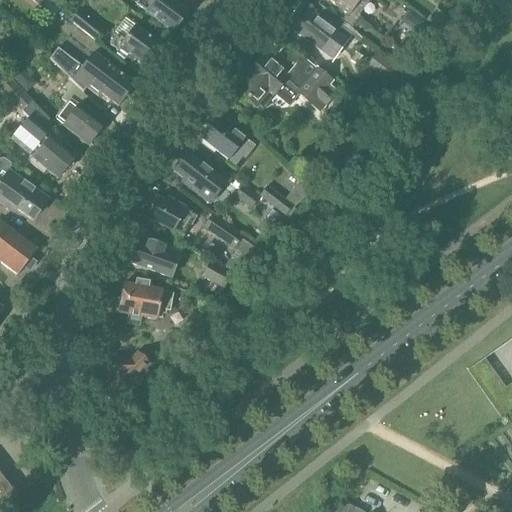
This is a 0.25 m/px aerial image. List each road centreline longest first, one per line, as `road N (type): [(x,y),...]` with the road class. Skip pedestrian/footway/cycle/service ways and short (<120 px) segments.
road 1 (residential): [(95,511),(76,471),(67,384),(71,300),(85,246),(136,146),(247,0)]
road 2 (secondary): [(292,424),(511,255)]
road 3 (secondary): [(292,424),(165,511)]
road 4 (secondary): [(194,511),(292,424)]
